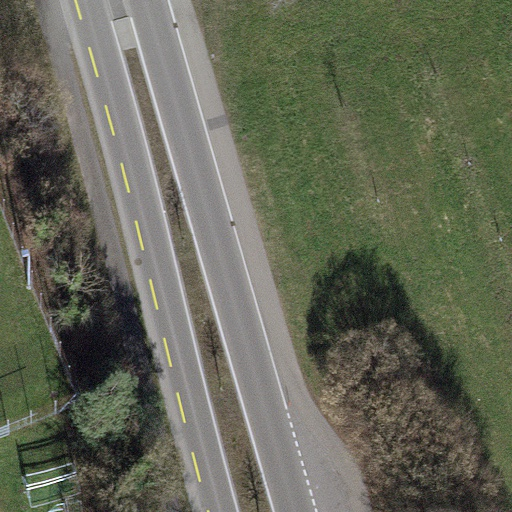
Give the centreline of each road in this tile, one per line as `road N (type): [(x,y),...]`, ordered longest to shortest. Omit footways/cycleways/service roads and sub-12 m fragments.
road 1 (track): [(351,511),(193,0)]
road 2 (secondary): [(290,511),(136,0)]
road 3 (secondary): [(85,0),(220,511)]
